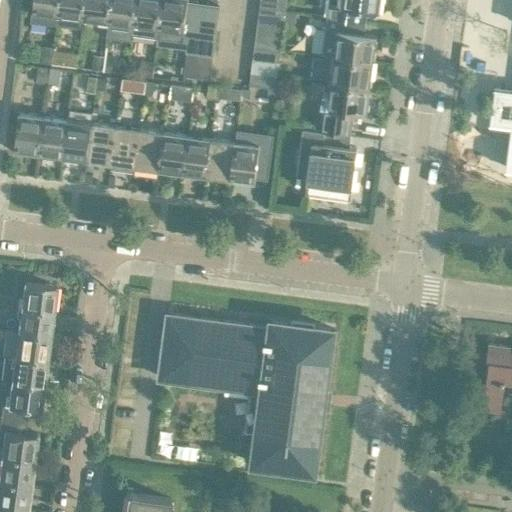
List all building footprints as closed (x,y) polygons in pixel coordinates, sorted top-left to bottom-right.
[(34,0),(32,20),(57,24),(59,0),(34,0)] [(85,0),(59,0),(57,24),(82,27),(83,18),(85,0)] [(111,0),(85,0),(83,18),(109,22),(111,0)] [(137,0),(111,0),(109,22),(134,25),(137,0)] [(158,36),(162,0),(137,0),(134,25),(133,33),(158,36)] [(194,2),(193,4),(187,3),(187,0),(162,0),(158,36),(183,39),(188,40),(187,51),(213,54),(214,42),(216,30),(218,18),(219,5),(194,2)] [(286,3),(263,0),(260,0),(259,12),(285,15),(286,3)] [(381,0),(329,0),(327,16),(334,17),(365,21),(367,9),(380,11),(381,0)] [(285,15),(259,12),(258,23),(283,27),(285,15)] [(365,21),(334,17),(332,30),(337,30),(334,56),(373,61),(377,34),(364,33),(365,21)] [(283,27),(258,23),(256,35),(282,39),(283,27)] [(282,39),(256,35),(254,47),(280,51),(282,39)] [(44,46),(42,61),(51,63),(54,47),(44,46)] [(64,49),(54,47),(51,63),(62,64),(64,49)] [(280,51),(254,47),(253,59),(279,62),(280,51)] [(213,54),(187,51),(186,63),(211,66),(213,54)] [(96,56),(94,68),(102,69),(104,57),(96,56)] [(373,61),(334,56),(330,82),(370,87),(373,61)] [(112,58),(104,57),(102,69),(110,71),(112,58)] [(279,62),(253,59),(251,71),(277,74),(279,62)] [(152,76),(154,64),(146,63),(144,75),(152,76)] [(211,66),(186,63),(184,75),(210,78),(211,66)] [(48,84),(50,68),(38,66),(36,82),(48,84)] [(59,85),(62,69),(50,68),(48,84),(59,85)] [(277,74),(251,71),(250,84),(275,87),(277,74)] [(88,87),(96,88),(98,76),(90,75),(88,87)] [(106,77),(98,76),(96,88),(104,89),(106,77)] [(147,81),(139,80),(137,92),(145,93),(147,81)] [(155,82),(147,81),(145,93),(153,94),(155,82)] [(370,87),(330,82),(327,106),(322,105),(320,118),(352,122),(354,110),(366,112),(370,87)] [(248,88),(219,84),(217,94),(247,99),(248,88)] [(511,89),(496,87),(491,120),(511,123),(511,128),(507,166),(511,166),(511,89)] [(15,150),(39,154),(44,114),(20,111),(15,150)] [(68,118),(44,114),(39,154),(63,157),(68,118)] [(92,121),(68,118),(63,157),(86,160),(92,121)] [(352,122),(320,118),(319,130),(350,134),(352,122)] [(116,124),(92,121),(86,160),(111,163),(116,124)] [(141,127),(116,124),(111,163),(135,166),(141,127)] [(164,130),(141,127),(135,166),(158,169),(164,130)] [(236,129),(235,140),(229,179),(254,182),(257,164),(267,166),(272,129),(256,127),(256,132),(236,129)] [(303,128),(297,175),(309,177),(307,189),(323,191),(323,185),(331,186),(330,192),(351,194),(357,147),(349,146),(350,134),(303,128)] [(188,133),(164,130),(158,169),(182,173),(188,133)] [(212,137),(188,133),(182,173),(206,176),(212,137)] [(235,140),(212,137),(206,176),(229,179),(235,140)] [(19,296),(18,306),(53,310),(56,285),(24,281),(22,297),(19,296)] [(53,310),(18,306),(17,316),(19,316),(17,331),(50,335),(53,310)] [(335,332),(335,328),(332,328),(332,329),(314,326),(291,323),(273,321),(273,320),(270,320),(270,323),(270,326),(173,313),(170,312),(169,316),(170,316),(166,345),(166,349),(163,373),(162,373),(161,377),(163,377),(165,377),(165,376),(250,387),(262,389),(256,432),(253,458),(252,458),(252,461),(255,461),(256,461),(306,467),(313,468),(313,469),(316,469),(317,466),(316,466),(324,409),(324,405),(324,404),(326,394),(326,392),(326,388),(334,332),(335,332)] [(46,359),(50,335),(17,331),(6,330),(3,353),(46,359)] [(511,345),(489,342),(486,359),(489,360),(483,409),(501,411),(505,380),(511,380),(511,345)] [(43,384),(46,359),(3,353),(1,379),(11,380),(43,384)] [(43,384),(11,380),(9,395),(6,395),(5,404),(2,404),(0,416),(26,419),(28,408),(40,409),(43,384)] [(26,419),(0,416),(0,419),(0,429),(4,430),(1,454),(33,459),(36,434),(24,432),(26,419)] [(33,459),(1,454),(0,458),(0,479),(30,484),(33,459)] [(30,484),(0,479),(0,505),(27,508),(30,484)] [(126,492),(122,511),(168,511),(170,497),(126,492)]
